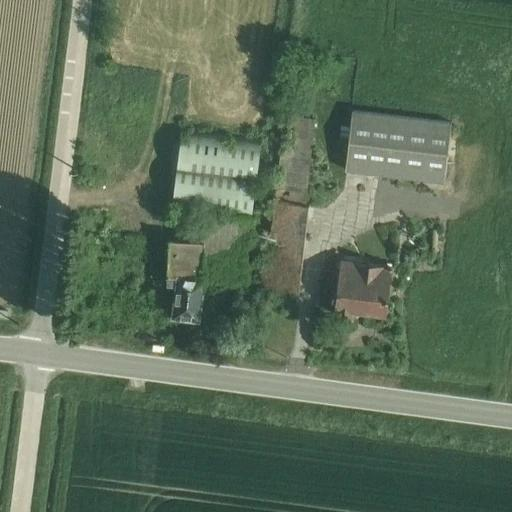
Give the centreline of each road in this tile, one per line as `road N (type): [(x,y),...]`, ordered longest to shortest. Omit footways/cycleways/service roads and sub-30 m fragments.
road 1 (secondary): [(38,353),(511,416)]
road 2 (unclassified): [(81,0),(38,353)]
road 3 (unclassified): [(19,511),(38,353)]
